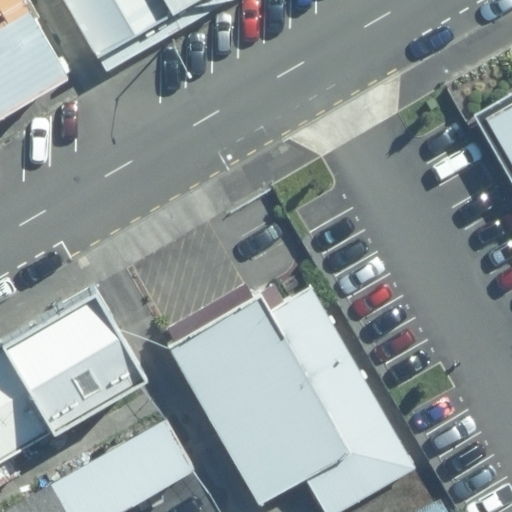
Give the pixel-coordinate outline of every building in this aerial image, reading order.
[(0,0),(0,99),(63,62),(31,14),(22,0),(0,0)] [(166,0),(64,0),(98,59),(175,15),(166,0)] [(166,0),(175,15),(200,0),(166,0)] [(511,86),(479,105),(511,161),(511,86)] [(422,459),(317,276),(280,298),(269,279),(167,338),(259,498),(307,470),(331,511),(422,459)] [(92,288),(0,341),(0,450),(140,370),(92,288)] [(13,454),(0,461),(0,511),(100,511),(191,460),(162,411),(0,503),(0,482),(23,470),(13,454)]
